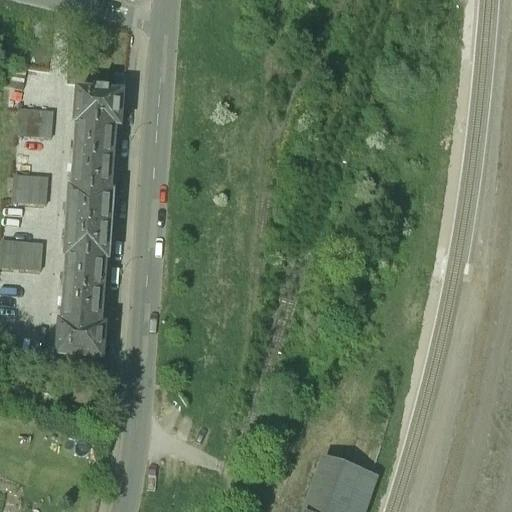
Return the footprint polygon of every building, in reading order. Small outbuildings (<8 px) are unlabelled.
[(28,71),(6,67),(2,88),(24,92),(28,71)] [(96,97),(79,95),(76,132),(77,132),(75,160),(76,160),(76,169),(74,169),(72,196),(71,196),(68,225),(72,226),(71,235),(68,235),(65,265),(66,265),(64,293),(65,293),(65,301),(63,301),(61,329),(60,329),(57,365),(75,367),(75,368),(87,369),(87,368),(103,369),(106,333),(102,333),(107,267),(108,268),(114,199),(113,199),(118,135),(122,135),(125,99),(109,98),(109,97),(96,96),(96,97)] [(53,116),(21,113),(19,140),(51,142),(53,116)] [(48,182),(15,180),(13,206),(46,208),(48,182)] [(42,248),(2,246),(0,270),(0,271),(40,274),(42,248)] [(37,316),(4,313),(2,339),(34,342),(37,316)] [(325,467),(309,511),(352,511),(364,480),(325,467)]
